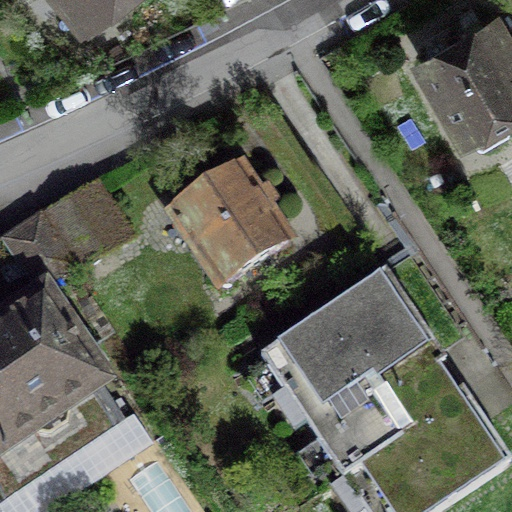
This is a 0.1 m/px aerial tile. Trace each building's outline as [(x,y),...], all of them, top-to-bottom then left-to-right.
[(65,0),(79,17),(85,13),(99,18),(116,3),(115,0),(65,0)] [(511,105),(511,53),(493,21),(483,27),(477,15),(463,23),(469,34),(423,61),(464,132),(470,129),(479,146),(509,129),(500,112),(511,105)] [(253,194),(235,167),(171,211),(223,287),(287,243),(265,211),(268,208),(256,191),(253,194)] [(95,185),(40,218),(71,266),(74,271),(130,238),(95,185)] [(37,289),(71,266),(40,218),(6,241),(37,289)] [(365,511),(437,511),(511,464),(439,356),(464,340),(411,258),(261,357),(284,391),(274,395),(295,429),(305,423),(343,478),(332,483),(350,511),(363,511),(365,511)] [(102,380),(42,293),(0,321),(0,449),(32,427),(38,433),(47,435),(56,433),(65,427),(69,419),(68,409),(66,404),(99,381),(102,380)] [(32,427),(0,449),(0,511),(45,511),(151,439),(134,414),(125,420),(99,381),(66,404),(68,409),(69,419),(65,427),(56,433),(47,435),(38,433),(32,427)]
